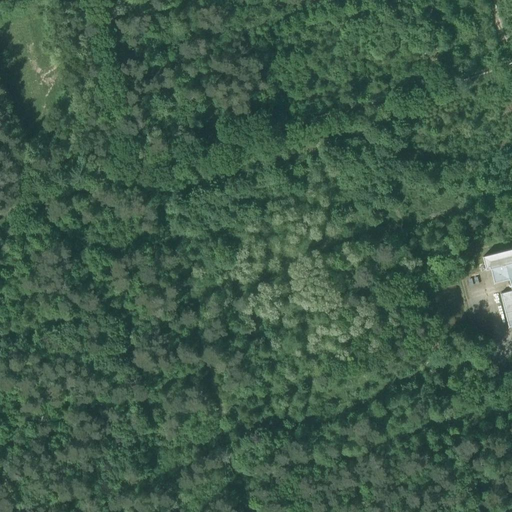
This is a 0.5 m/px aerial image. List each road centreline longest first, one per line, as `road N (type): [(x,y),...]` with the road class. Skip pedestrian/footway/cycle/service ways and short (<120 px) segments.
road 1 (track): [(0,212),(511,62)]
road 2 (track): [(152,168),(194,294)]
